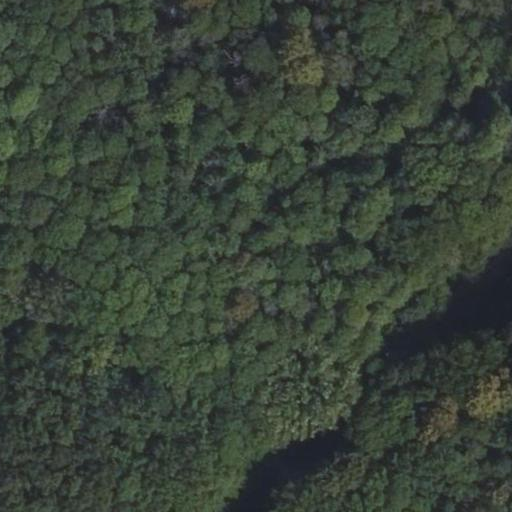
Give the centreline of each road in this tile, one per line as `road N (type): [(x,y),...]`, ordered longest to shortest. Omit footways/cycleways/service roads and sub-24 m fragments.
road 1 (track): [(0,111),(165,189),(285,227),(383,280),(456,297)]
road 2 (secondary): [(227,511),(511,243)]
road 3 (track): [(456,297),(469,329),(445,401),(346,511)]
road 4 (track): [(180,0),(244,81),(285,227)]
